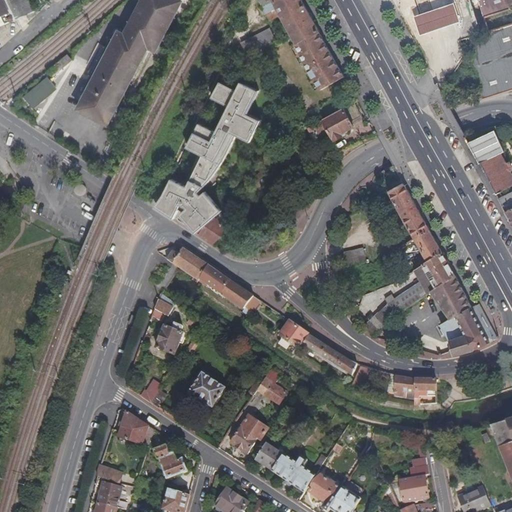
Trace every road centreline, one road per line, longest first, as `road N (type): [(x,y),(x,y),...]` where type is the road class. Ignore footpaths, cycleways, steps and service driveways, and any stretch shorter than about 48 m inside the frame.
road 1 (primary): [(350,0),(509,288)]
road 2 (tertiary): [(316,227),(336,190),(361,168),(487,111),(511,110)]
road 3 (tertiary): [(160,222),(0,114)]
road 4 (residential): [(160,222),(95,381)]
road 5 (tertiary): [(369,353),(326,293),(316,227)]
road 6 (tertiary): [(505,351),(440,367),(369,353)]
road 7 (residential): [(95,381),(212,455)]
road 8 (residential): [(95,381),(55,511)]
road 9 (tertiary): [(369,353),(267,275)]
road 10 (tertiary): [(267,275),(229,267),(160,222)]
